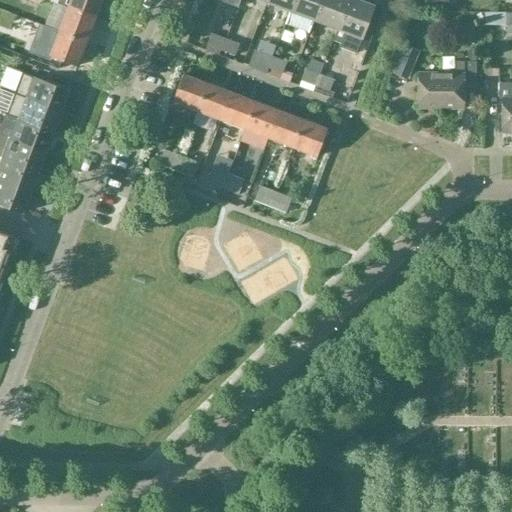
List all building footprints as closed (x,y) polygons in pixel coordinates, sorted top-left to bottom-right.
[(58,0),(57,4),(68,8),(95,18),(102,0),(58,0)] [(215,0),(237,8),(240,0),(215,0)] [(290,12),(294,0),(267,0),(266,3),(289,12),(290,12)] [(289,12),(284,25),(309,34),(314,21),(313,21),(321,0),(294,0),(290,12),(289,12)] [(332,41),(348,0),(321,0),(313,21),(336,30),(332,41)] [(355,54),(360,39),(362,40),(374,6),(357,0),(348,0),(332,41),(341,44),(339,48),(355,54)] [(86,43),(95,18),(68,8),(59,32),(86,43)] [(511,19),(488,19),(487,36),(511,37),(511,19)] [(76,67),(86,43),(59,32),(49,57),(76,67)] [(219,56),(225,39),(210,34),(204,50),(219,56)] [(233,61),(235,55),(239,45),(225,39),(219,56),(233,61)] [(394,73),(407,79),(418,53),(405,47),(394,73)] [(272,57),(257,52),(254,50),(248,67),(265,74),(272,57)] [(280,79),(282,73),(286,62),(272,57),(265,74),(280,79)] [(440,109),(463,109),(463,84),(475,84),(475,62),(454,62),(454,74),(441,74),(440,109)] [(299,86),(299,87),(313,92),(319,75),(305,70),(301,80),(299,86)] [(14,94),(63,113),(69,98),(68,97),(68,98),(66,97),(68,91),(22,73),(14,94)] [(440,109),(441,74),(418,74),(417,109),(440,109)] [(197,112),(207,84),(183,75),(172,102),(197,112)] [(334,92),(329,91),(333,80),(319,75),(313,92),(331,99),(334,92)] [(497,75),(484,75),(483,111),(496,112),(497,75)] [(220,121),(230,93),(207,84),(197,112),(220,121)] [(511,98),(511,99),(511,84),(498,84),(498,100),(502,100),(501,134),(511,133),(511,98)] [(244,130),(255,102),(230,93),(220,121),(244,130)] [(57,129),(63,113),(14,94),(6,115),(17,119),(18,119),(53,132),(55,127),(56,127),(56,128),(57,129)] [(268,139),(279,111),(255,102),(244,130),(268,139)] [(292,148),(302,120),(279,111),(268,139),(292,148)] [(51,138),(53,132),(18,119),(17,119),(10,139),(48,153),(54,138),(53,137),(52,138),(51,138)] [(302,120),(292,148),(316,157),(326,129),(302,120)] [(42,169),(48,153),(10,139),(2,159),(37,172),(39,167),(41,168),(42,169)] [(180,156),(164,150),(158,165),(174,171),(180,156)] [(190,178),(193,169),(196,162),(180,156),(174,171),(190,178)] [(2,159),(0,165),(0,181),(32,194),(38,178),(37,178),(37,179),(35,178),(37,172),(2,159)] [(222,189),(228,174),(211,168),(206,183),(222,189)] [(228,174),(222,189),(238,195),(241,188),(244,181),(228,174)] [(27,209),(32,194),(0,181),(0,205),(22,213),(24,207),(26,208),(25,209),(27,209)] [(259,186),(256,193),(254,201),(270,207),(275,192),(259,186)] [(291,198),(275,192),(270,207),(286,213),(291,198)] [(13,254),(19,240),(0,232),(0,289),(3,282),(0,280),(0,269),(7,251),(13,254)]
